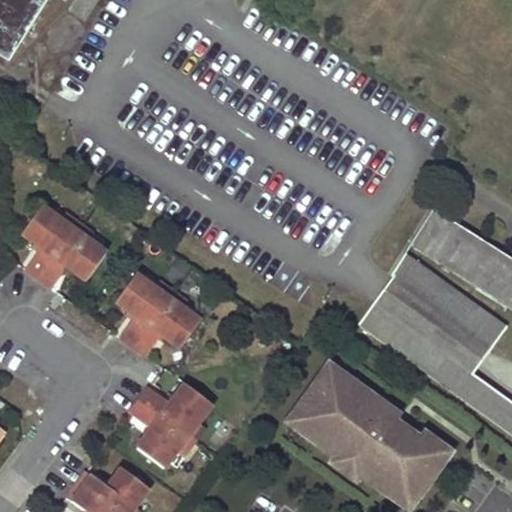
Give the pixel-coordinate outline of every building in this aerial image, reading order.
[(0,0),(0,47),(12,55),(8,60),(6,63),(8,64),(47,0),(0,0)] [(12,55),(0,47),(0,55),(1,55),(8,60),(12,55)] [(40,249),(25,271),(51,289),(67,268),(86,282),(106,254),(41,208),(21,235),(40,249)] [(511,265),(432,215),(435,211),(433,210),(411,246),(511,309),(511,265)] [(511,260),(435,211),(432,215),(511,265),(511,260)] [(405,254),(391,277),(392,278),(491,349),(506,327),(405,254)] [(146,357),(161,336),(180,349),(200,322),(135,275),(116,303),(135,316),(119,338),(146,357)] [(392,278),(374,305),(473,375),(491,349),(392,278)] [(511,403),(473,375),(374,305),(358,326),(511,436),(511,403)] [(415,502),(449,454),(421,433),(420,435),(398,465),(376,450),(398,419),(399,418),(370,397),(357,401),(347,394),(353,385),(328,366),(292,416),(317,434),(311,442),(336,460),(338,456),(360,472),(358,476),(380,492),(387,483),(415,502)] [(163,469),(211,405),(184,385),(170,403),(149,388),(130,414),(151,430),(136,449),(163,469)] [(357,401),(370,397),(353,385),(347,394),(357,401)] [(311,442),(317,434),(292,416),(286,424),(311,442)] [(398,465),(420,435),(398,419),(376,450),(398,465)] [(358,476),(360,472),(338,456),(336,460),(332,465),(354,481),(358,476)] [(131,511),(148,489),(121,470),(107,488),(86,473),(66,499),(83,511),(131,511)] [(407,511),(415,502),(387,483),(380,492),(407,511)]
